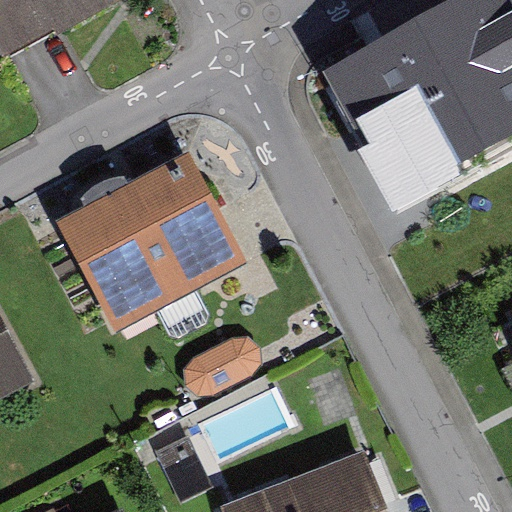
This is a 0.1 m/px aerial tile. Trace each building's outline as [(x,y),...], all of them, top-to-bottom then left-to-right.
[(0,0),(23,42),(97,0),(0,0)] [(511,0),(490,0),(335,82),(400,204),(511,143),(511,0)] [(185,172),(69,234),(120,328),(235,267),(185,172)] [(0,348),(0,396),(20,386),(0,348)] [(178,381),(195,421),(266,391),(249,351),(178,381)] [(218,462),(287,437),(274,403),(205,428),(218,462)] [(376,511),(357,465),(242,511),(376,511)]
